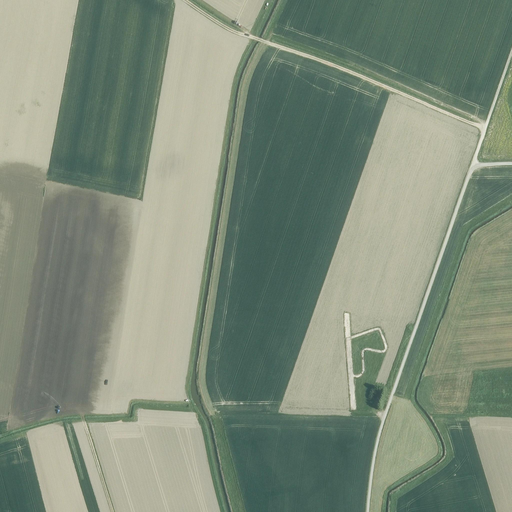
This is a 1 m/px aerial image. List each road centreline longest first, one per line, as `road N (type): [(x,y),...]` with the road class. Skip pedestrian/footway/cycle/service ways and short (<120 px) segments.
road 1 (unclassified): [(511,52),(384,417),(368,511)]
road 2 (track): [(486,124),(238,35),(184,0)]
road 3 (track): [(384,417),(353,412),(346,315)]
